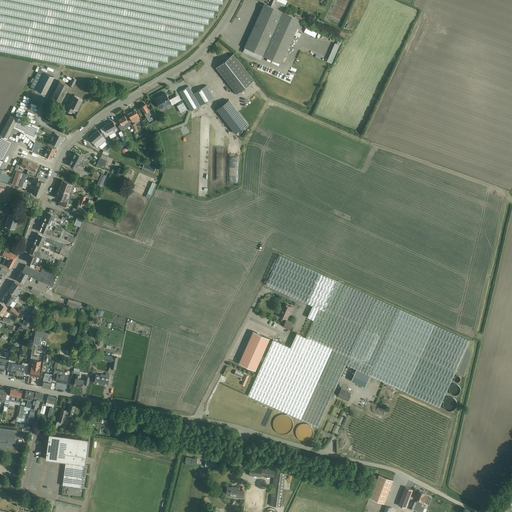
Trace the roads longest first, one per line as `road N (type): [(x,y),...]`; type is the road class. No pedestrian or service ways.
road 1 (unclassified): [(473,511),(386,469),(112,403)]
road 2 (tertiary): [(44,201),(78,136),(191,63),(238,0)]
